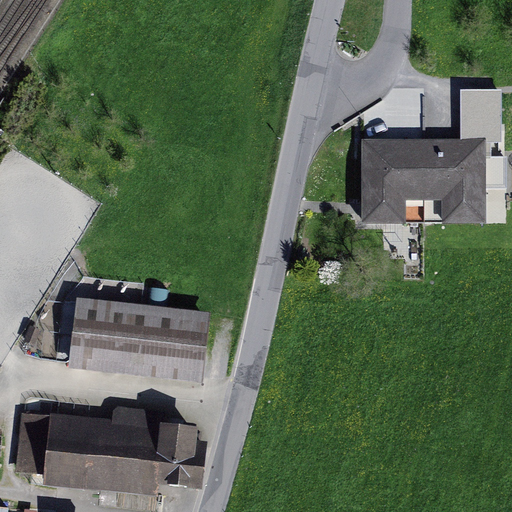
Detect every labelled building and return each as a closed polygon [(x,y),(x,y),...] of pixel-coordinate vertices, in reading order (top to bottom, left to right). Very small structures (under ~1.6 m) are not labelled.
[(500,106),(471,106),(470,138),(500,138),(500,106)] [(485,141),(363,140),(363,224),(406,224),(406,201),(442,201),(442,224),(487,224),(485,141)] [(77,299),(69,370),(202,384),(210,313),(77,299)] [(40,330),(30,326),(24,343),(34,347),(40,330)] [(43,485),(157,497),(158,486),(203,490),(207,442),(196,441),(197,428),(164,425),(166,414),(118,406),(113,411),(112,420),(22,412),(16,474),(43,477),(43,485)]
